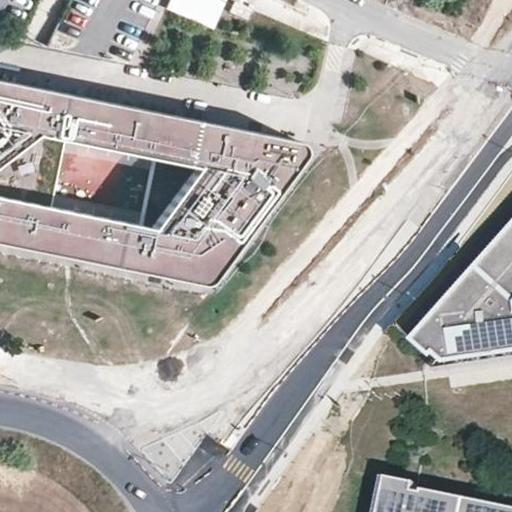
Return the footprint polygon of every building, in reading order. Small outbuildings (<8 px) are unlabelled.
[(170,0),(165,12),(214,32),(227,0),(170,0)] [(302,150),(301,145),(294,139),(19,83),(0,78),(0,242),(184,280),(190,281),(196,282),(198,283),(207,280),(207,279),(209,278),(221,261),(223,259),(300,155),(302,150)] [(445,101),(438,97),(400,146),(408,151),(445,101)] [(500,122),(493,117),(456,164),(463,172),(500,122)] [(511,231),(419,337),(437,353),(447,362),(511,352),(511,231)] [(511,511),(511,506),(417,487),(418,481),(389,476),(381,511),(511,511)]
